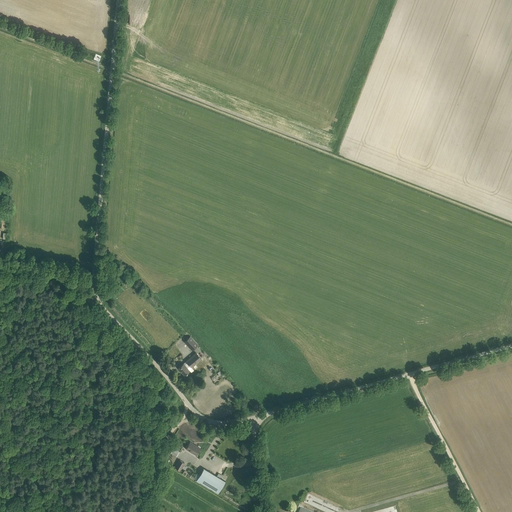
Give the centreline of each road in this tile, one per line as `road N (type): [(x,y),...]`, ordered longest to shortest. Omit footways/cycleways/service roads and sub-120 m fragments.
road 1 (unclassified): [(256,418),(204,420),(93,301),(114,0)]
road 2 (unclassified): [(511,343),(256,418)]
road 3 (track): [(409,372),(479,511)]
road 4 (track): [(135,511),(172,431),(199,416)]
